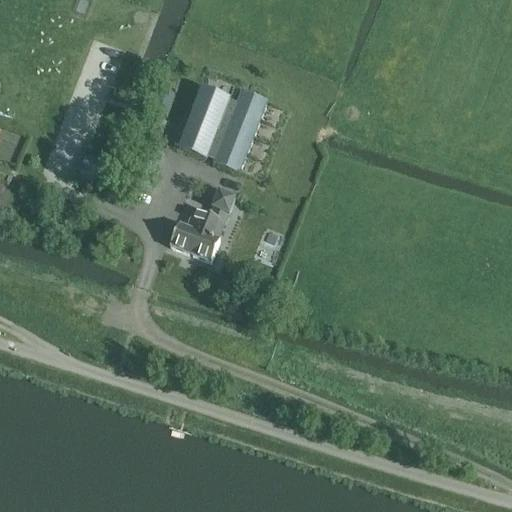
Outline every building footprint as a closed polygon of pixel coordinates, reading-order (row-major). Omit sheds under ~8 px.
[(184,121),(174,146),(214,162),(213,165),(239,175),(268,104),(241,94),(237,105),(202,92),(190,123),(184,121)] [(159,94),(152,112),(167,117),(170,108),(173,99),(169,98),(159,94)] [(145,151),(131,188),(150,195),(164,158),(145,151)] [(85,166),(80,179),(91,183),(96,170),(85,166)] [(179,228),(170,250),(211,266),(220,242),(214,240),(223,216),(229,218),(235,202),(219,195),(213,212),(214,212),(211,219),(195,212),(187,231),(179,228)]
